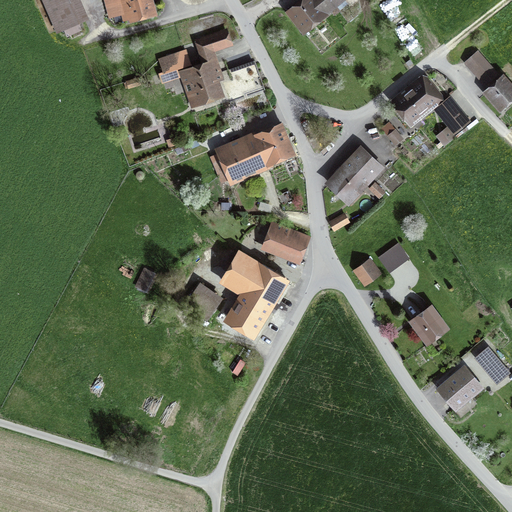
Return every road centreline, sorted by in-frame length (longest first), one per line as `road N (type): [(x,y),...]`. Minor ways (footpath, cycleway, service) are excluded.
road 1 (unclassified): [(0,426),(216,485),(234,432),(328,258)]
road 2 (unclassified): [(511,507),(396,370),(328,258)]
road 3 (unclassified): [(328,258),(314,174),(231,0)]
